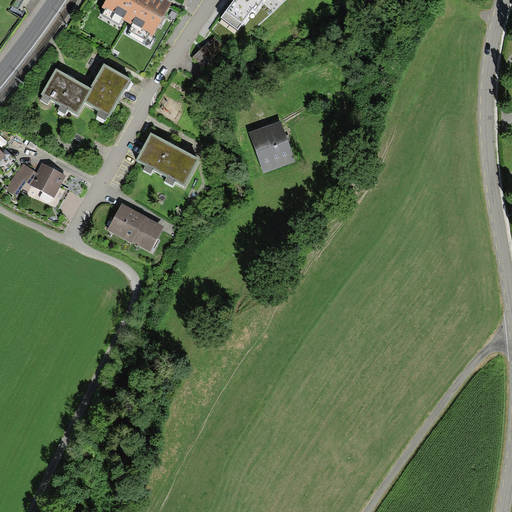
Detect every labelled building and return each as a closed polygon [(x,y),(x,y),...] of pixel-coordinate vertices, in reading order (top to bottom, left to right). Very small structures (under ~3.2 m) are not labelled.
[(171,9),(154,0),(108,0),(102,13),(153,41),(171,9)] [(266,0),(238,0),(223,21),(238,32),(253,12),(256,15),(266,0)] [(206,66),(226,48),(217,37),(196,55),(206,66)] [(71,88),(54,78),(38,104),(77,128),(84,117),(106,130),(130,90),(115,82),(103,74),(89,98),(71,88)] [(280,126),(249,136),(261,175),(293,165),(280,126)] [(199,168),(150,140),(134,167),(184,195),(199,168)] [(35,171),(22,164),(7,188),(20,196),(25,189),(59,209),(70,191),(61,187),(66,179),(40,163),(35,171)] [(165,230),(121,206),(106,234),(151,258),(165,230)]
